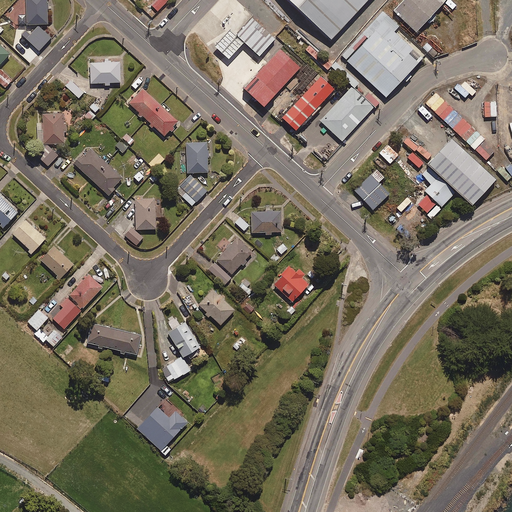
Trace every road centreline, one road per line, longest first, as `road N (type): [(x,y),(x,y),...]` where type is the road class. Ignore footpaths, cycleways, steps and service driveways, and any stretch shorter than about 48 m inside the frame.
road 1 (residential): [(0,145),(148,279),(266,149)]
road 2 (trunk): [(412,282),(352,370),(301,511)]
road 3 (residential): [(315,194),(425,79),(499,52)]
road 4 (residential): [(266,149),(153,49)]
road 5 (residential): [(103,3),(0,113)]
road 6 (residential): [(412,282),(315,194)]
road 7 (trunk): [(511,211),(412,282)]
